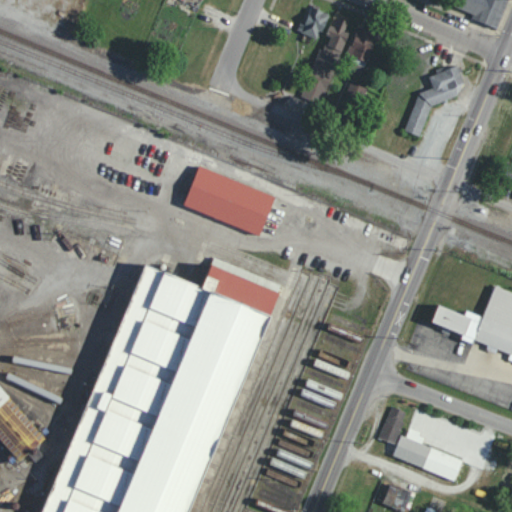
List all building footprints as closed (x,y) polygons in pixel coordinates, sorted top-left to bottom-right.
[(476,0),(448,0),(446,7),(467,15),(466,21),(488,29),(497,29),(502,15),(498,13),(498,1),(494,0),(476,0)] [(293,32),(315,41),(325,16),(304,7),(293,32)] [(311,38),(323,10),(337,15),(325,44),(311,38)] [(335,47),(347,18),(361,24),(349,52),(335,47)] [(362,59),(374,31),(388,36),(376,65),(362,59)] [(402,72),(422,81),(433,55),(414,46),(402,72)] [(305,95),(323,53),(346,62),(327,105),(305,95)] [(409,135),(425,93),(461,77),(469,95),(441,108),(428,142),(409,135)] [(356,85),(378,93),(371,114),(348,105),(356,85)] [(204,165),(278,195),(262,234),(188,204),(204,165)] [(51,511),(213,511),(304,294),(227,262),(218,283),(158,258),(51,511)] [(437,322),(511,354),(511,287),(508,286),(494,318),(447,298),(437,322)] [(0,430),(0,379),(1,379),(50,437),(24,459),(0,430)] [(395,443),(408,412),(392,405),(379,437),(395,443)] [(464,489),(383,455),(397,421),(478,454),(464,489)] [(392,511),(404,484),(417,490),(408,511),(392,511)]
